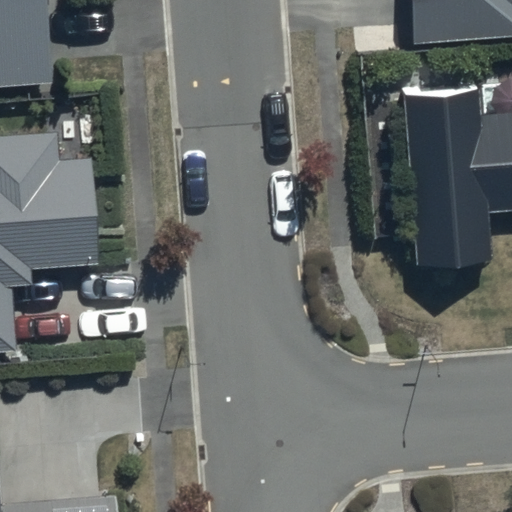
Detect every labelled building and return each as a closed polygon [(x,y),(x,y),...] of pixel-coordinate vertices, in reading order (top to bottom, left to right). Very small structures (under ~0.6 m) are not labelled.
[(0,0),(0,88),(51,85),(48,0),(0,0)] [(511,0),(408,0),(412,47),(511,39),(511,0)] [(473,91),(400,97),(412,265),(488,260),(485,213),(511,210),(511,116),(475,119),(473,91)] [(0,354),(16,354),(13,287),(32,286),(31,270),(98,267),(93,160),(59,162),(58,135),(0,137),(0,354)] [(0,511),(116,511),(116,499),(1,507),(0,493),(0,511)]
